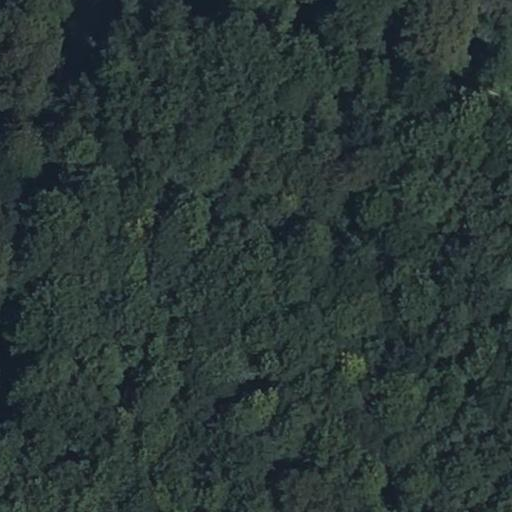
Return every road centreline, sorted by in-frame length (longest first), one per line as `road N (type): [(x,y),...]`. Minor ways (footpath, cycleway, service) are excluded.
road 1 (track): [(97,0),(511,114)]
road 2 (track): [(0,329),(91,0)]
